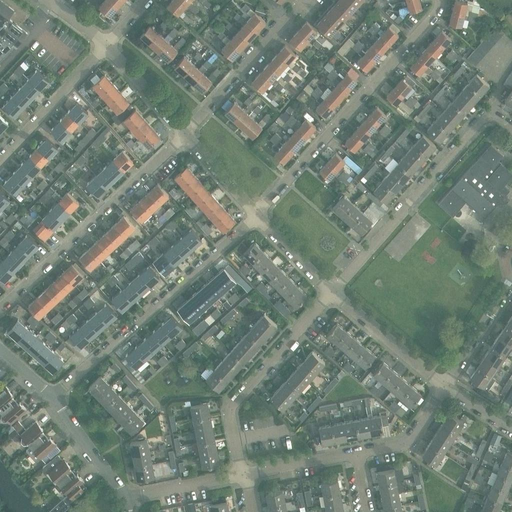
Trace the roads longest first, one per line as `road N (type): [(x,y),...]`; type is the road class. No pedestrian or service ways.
road 1 (residential): [(253,214),(437,18),(438,0)]
road 2 (residential): [(52,397),(253,214)]
road 3 (residential): [(511,125),(491,110),(331,290)]
road 4 (residential): [(0,309),(183,130)]
road 5 (residential): [(243,474),(234,409),(331,290)]
road 6 (residential): [(183,130),(301,0)]
road 7 (residential): [(0,163),(105,45)]
road 8 (residential): [(443,386),(331,290)]
road 9 (residential): [(443,386),(511,278)]
road 10 (residential): [(124,498),(52,397)]
road 11 (residential): [(124,498),(243,474)]
